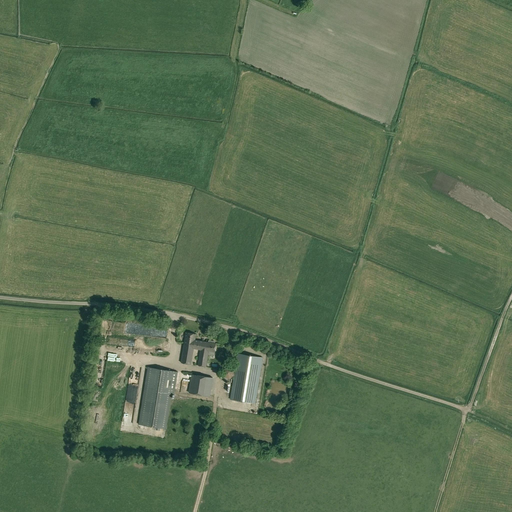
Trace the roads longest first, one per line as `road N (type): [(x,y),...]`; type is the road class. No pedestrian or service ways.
road 1 (unclassified): [(474,413),(233,328),(126,306),(0,301)]
road 2 (track): [(195,511),(216,373),(171,363),(175,316)]
road 3 (track): [(511,296),(435,511)]
